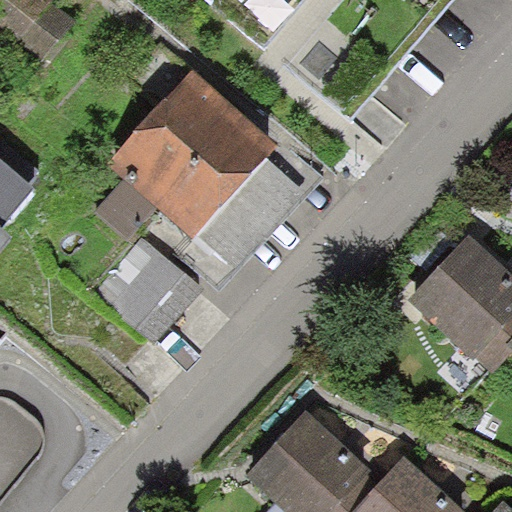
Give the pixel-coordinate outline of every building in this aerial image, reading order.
[(52,0),(0,0),(0,24),(42,63),(79,24),(52,0)] [(209,0),(265,47),(305,0),(209,0)] [(192,70),(105,164),(122,179),(93,210),(128,242),(158,209),(190,239),(176,255),(217,291),(324,175),(286,140),(278,148),(192,70)] [(0,157),(0,253),(16,235),(6,226),(38,189),(0,157)] [(200,291),(142,239),(94,292),(152,344),(200,291)] [(511,356),(511,351),(509,348),(511,344),(511,277),(469,239),(409,306),(475,366),(479,361),(495,376),(511,356)] [(359,511),(384,485),(374,475),(378,470),(308,410),(247,479),(285,511),(359,511)] [(465,511),(406,460),(384,485),(359,511),(465,511)] [(511,511),(511,507),(507,502),(497,511),(511,511)]
